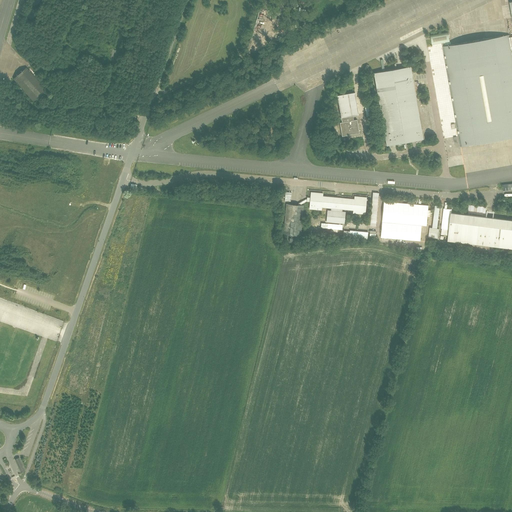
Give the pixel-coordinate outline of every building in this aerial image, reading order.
[(449,32),(431,35),(432,44),(450,41),(449,32)] [(460,147),(511,137),(511,44),(511,37),(510,35),(442,47),(446,66),(444,66),(445,68),(446,68),(460,147)] [(387,146),(400,143),(399,144),(399,145),(400,145),(401,145),(401,144),(403,144),(403,143),(423,139),(410,66),(374,73),(387,146)] [(43,94),(45,92),(47,90),(44,87),(34,76),(26,67),(13,79),(24,90),(34,102),(37,99),(40,101),(45,97),(45,96),(43,94)] [(337,95),(342,122),(340,123),(342,136),(359,133),(357,120),(352,121),(351,115),(359,114),(355,92),(337,95)] [(375,116),(373,105),(365,107),(367,118),(375,116)] [(360,150),(346,149),(345,158),(359,159),(360,150)] [(298,205),(301,205),(301,204),(306,201),(310,201),(309,209),(321,210),(321,207),(331,208),(331,211),(328,210),(327,222),(344,223),(345,212),(342,212),(342,209),(353,210),(353,213),(365,214),(366,197),(355,196),(354,199),(338,197),(337,198),(335,198),(335,197),(322,196),(322,193),(323,193),(311,192),(310,198),(308,198),(308,199),(306,199),(298,203),(298,205)] [(304,205),(301,205),(298,205),(297,205),(293,205),(293,204),(286,204),(283,234),(287,235),(286,243),(296,244),(297,236),(301,236),(302,220),(304,205)] [(472,244),(472,243),(474,243),(474,244),(511,248),(511,220),(451,213),(448,241),(472,244)] [(429,229),(428,238),(438,239),(439,230),(436,230),(432,229),(429,229)] [(19,457),(15,459),(21,472),(25,470),(19,457)]
